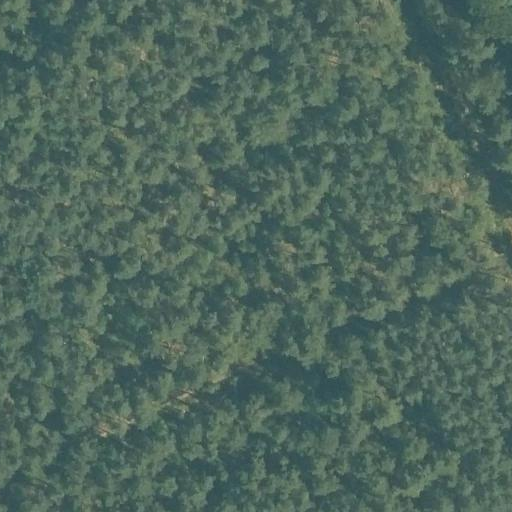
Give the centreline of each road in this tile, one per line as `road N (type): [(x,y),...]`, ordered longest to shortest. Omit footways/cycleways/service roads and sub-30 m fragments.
road 1 (track): [(511,257),(0,484)]
road 2 (track): [(417,0),(511,197)]
